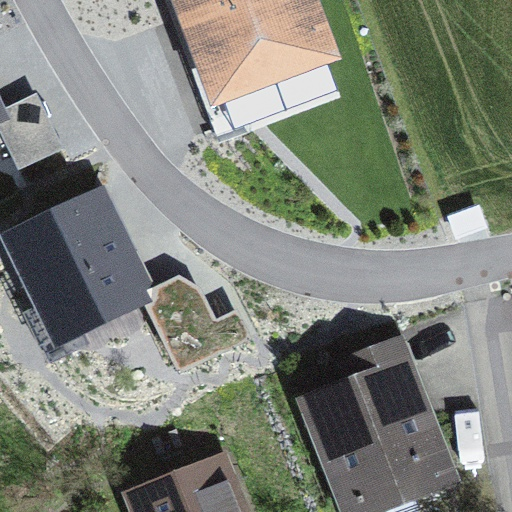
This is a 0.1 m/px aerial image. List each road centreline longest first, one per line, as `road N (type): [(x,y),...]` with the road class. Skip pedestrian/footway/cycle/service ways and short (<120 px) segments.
road 1 (residential): [(466,256),(418,268),(286,256),(198,213),(102,118),(36,0)]
road 2 (residential): [(511,505),(466,256)]
